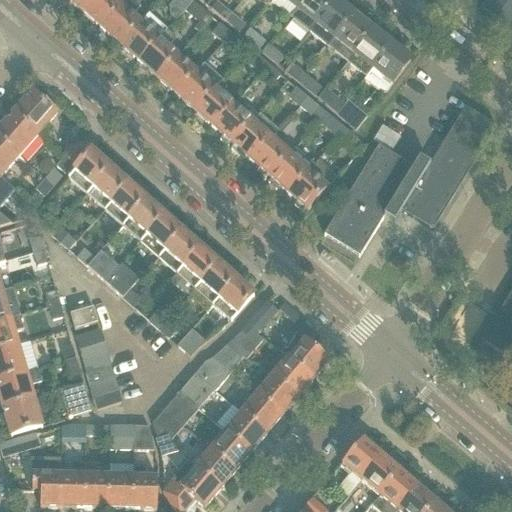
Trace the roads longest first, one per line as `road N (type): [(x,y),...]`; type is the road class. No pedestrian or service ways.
road 1 (tertiary): [(391,354),(33,39)]
road 2 (residential): [(391,354),(511,158)]
road 3 (residential): [(257,511),(391,354)]
road 4 (residential): [(511,95),(384,0)]
road 5 (tertiary): [(511,457),(391,354)]
